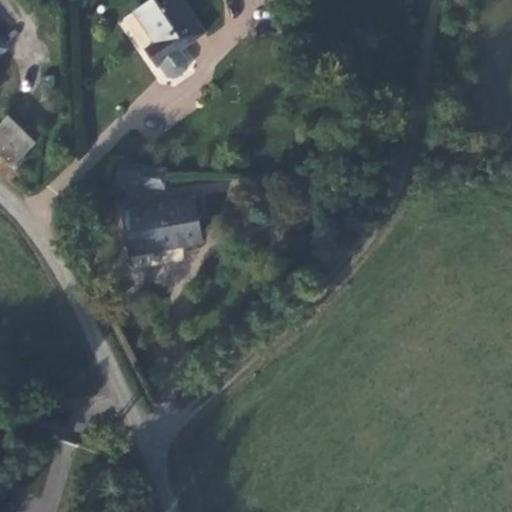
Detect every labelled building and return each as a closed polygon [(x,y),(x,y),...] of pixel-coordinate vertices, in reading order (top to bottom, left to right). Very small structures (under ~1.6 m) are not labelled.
[(205,34),(183,0),(151,0),(135,11),(155,43),(145,49),(156,66),(159,65),(167,77),(175,78),(187,70),(189,63),(180,50),(205,34)] [(0,124),(0,153),(12,166),(35,143),(9,116),(0,124)] [(167,165),(120,162),(118,167),(142,168),(141,184),(166,185),(167,165)] [(113,188),(141,190),(141,184),(142,168),(118,167),(113,188)] [(202,243),(195,198),(122,212),(130,254),(202,243)]
